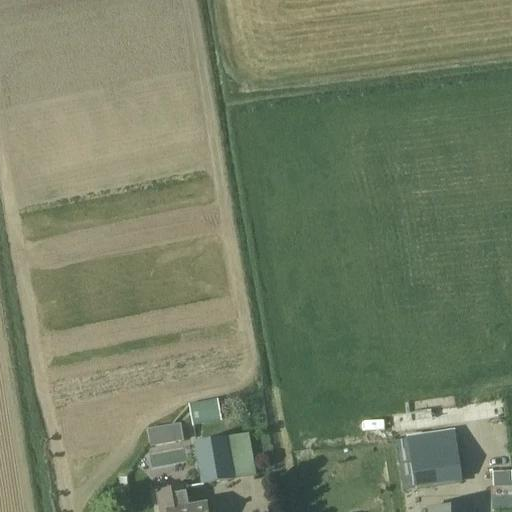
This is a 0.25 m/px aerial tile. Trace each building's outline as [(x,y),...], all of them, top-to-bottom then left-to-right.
[(193,428),(222,423),(219,400),(189,405),(193,428)] [(416,488),(463,481),(455,431),(409,438),(416,488)] [(255,477),(247,436),(194,444),(202,485),(255,477)] [(511,468),(493,470),(494,494),(511,492),(511,468)] [(207,511),(207,506),(191,509),(187,488),(165,492),(156,494),(158,511),(207,511)]
